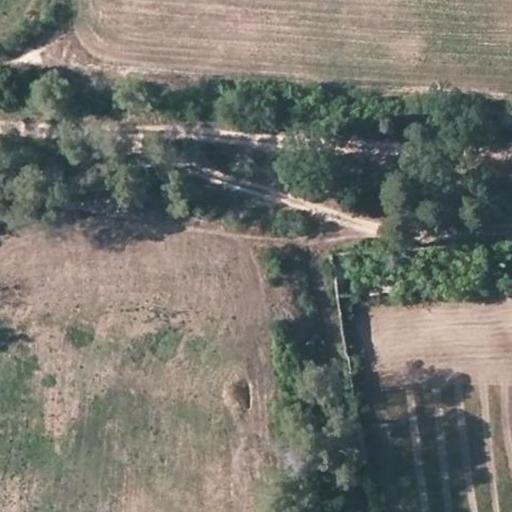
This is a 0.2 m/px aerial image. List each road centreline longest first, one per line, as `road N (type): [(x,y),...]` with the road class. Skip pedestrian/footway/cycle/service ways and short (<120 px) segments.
road 1 (track): [(511,227),(434,235),(371,226),(84,131)]
road 2 (track): [(84,131),(511,157)]
